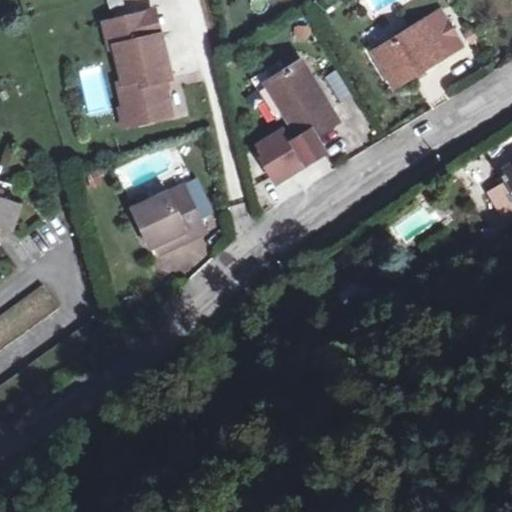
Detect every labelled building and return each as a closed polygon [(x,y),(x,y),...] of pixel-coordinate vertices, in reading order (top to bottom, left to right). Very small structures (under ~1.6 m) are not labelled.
[(155,12),(147,13),(153,37),(161,36),(155,12)] [(373,53),(384,72),(391,67),(401,83),(461,46),(440,12),(373,53)] [(147,13),(106,23),(112,48),(116,47),(125,83),(120,84),(126,109),(135,107),(139,123),(172,116),(164,81),(171,79),(161,36),(153,37),(147,13)] [(300,61),(265,83),(292,125),(300,137),(303,142),(313,136),(338,121),(300,61)] [(135,107),(126,109),(124,110),(128,126),(139,123),(135,107)] [(303,142),(300,137),(288,144),(281,132),(258,145),(266,157),(262,160),(273,178),(275,182),(289,174),(286,170),(281,162),(295,154),(299,151),(304,159),(306,163),(324,152),(313,136),(303,142)] [(295,154),(281,162),(286,170),(304,159),(299,151),(295,154)] [(0,244),(1,245),(0,242),(0,229),(10,233),(21,203),(10,199),(0,195),(0,175),(3,166),(0,165),(0,244)] [(198,213),(208,209),(195,177),(185,182),(198,213)] [(14,188),(0,183),(0,195),(10,199),(14,188)] [(176,236),(180,244),(206,232),(184,187),(169,194),(168,193),(133,209),(151,247),(157,245),(176,236)] [(176,236),(157,245),(159,253),(180,244),(176,236)] [(44,285),(0,318),(0,351),(61,308),(44,285)] [(0,387),(0,413),(4,418),(104,345),(89,324),(0,387)]
